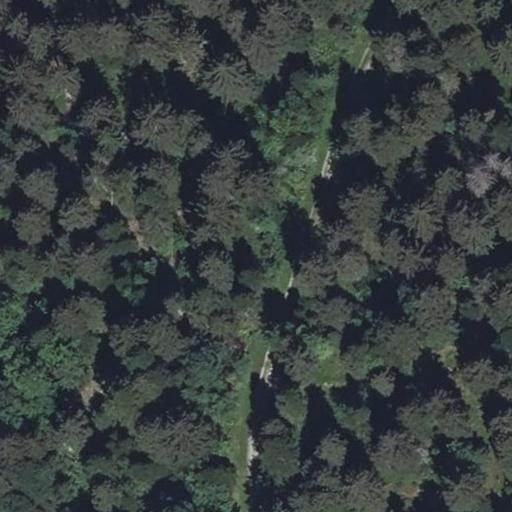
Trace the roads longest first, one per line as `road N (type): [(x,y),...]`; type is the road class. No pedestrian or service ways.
road 1 (track): [(255,511),(252,445),(270,359),(369,56),(405,0)]
road 2 (track): [(0,307),(36,331),(102,511)]
